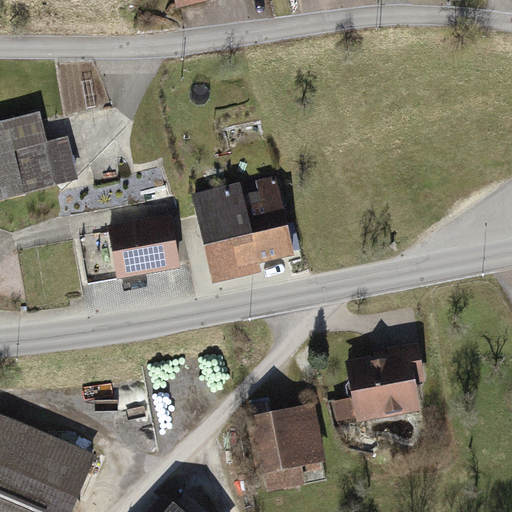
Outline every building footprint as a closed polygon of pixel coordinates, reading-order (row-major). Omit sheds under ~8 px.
[(34,111),(0,119),(0,195),(72,178),(62,137),(42,142),(34,111)] [(157,167),(64,187),(90,307),(136,296),(135,290),(182,280),(157,167)] [(268,176),(187,194),(207,285),(257,274),(255,264),(287,257),(268,176)] [(414,344),(338,358),(345,400),(333,402),(337,425),(417,411),(412,386),(421,384),(414,344)] [(313,403),(246,415),(259,489),(326,476),(313,403)] [(0,511),(68,511),(92,453),(0,415),(0,511)] [(177,511),(165,502),(156,511),(177,511)]
